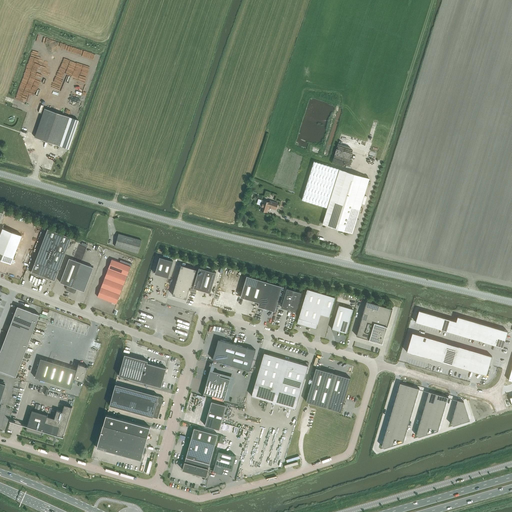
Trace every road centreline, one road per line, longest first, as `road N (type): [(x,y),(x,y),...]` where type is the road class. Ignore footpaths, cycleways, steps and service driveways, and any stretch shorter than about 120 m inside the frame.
road 1 (unclassified): [(511,302),(213,233),(0,173)]
road 2 (unclassified): [(376,364),(344,457),(202,499),(155,486)]
road 3 (unclassified): [(193,354),(203,318),(211,315),(376,364)]
road 4 (unclassified): [(193,354),(0,282)]
road 5 (unclassified): [(511,464),(346,511)]
road 6 (unclassified): [(511,349),(498,387),(480,394),(376,364)]
road 7 (unclassified): [(155,486),(0,440)]
road 8 (unclassified): [(155,486),(193,354)]
road 9 (primary): [(511,477),(391,511)]
